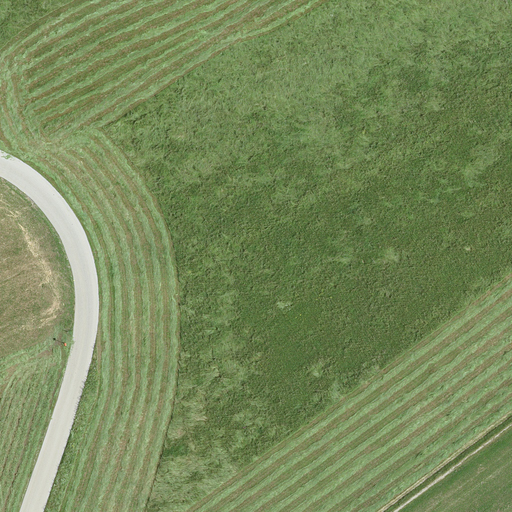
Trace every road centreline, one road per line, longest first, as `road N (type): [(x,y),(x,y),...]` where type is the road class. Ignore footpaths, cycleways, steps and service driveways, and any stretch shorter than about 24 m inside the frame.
road 1 (unclassified): [(32,511),(77,371),(87,293),(63,218),(0,162)]
road 2 (track): [(390,511),(511,423)]
